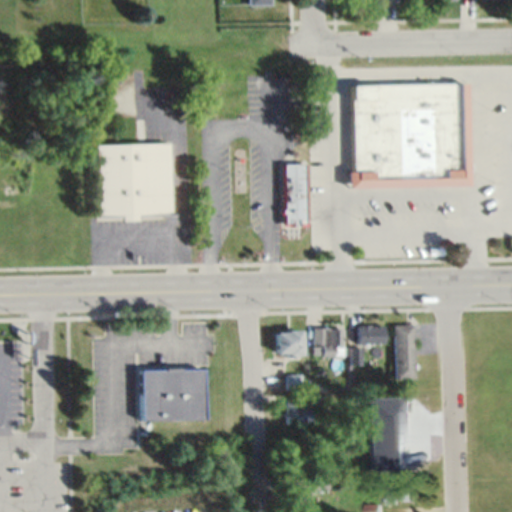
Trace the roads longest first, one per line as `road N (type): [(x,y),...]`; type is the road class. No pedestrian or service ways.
road 1 (primary): [(511,282),(0,292)]
road 2 (residential): [(445,284),(453,511)]
road 3 (residential): [(242,289),(255,511)]
road 4 (residential): [(511,40),(291,45)]
